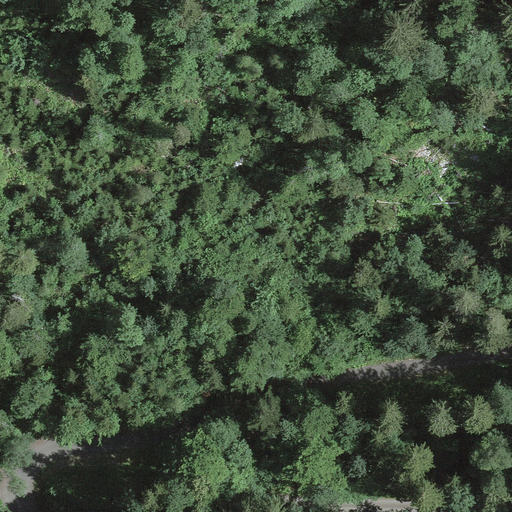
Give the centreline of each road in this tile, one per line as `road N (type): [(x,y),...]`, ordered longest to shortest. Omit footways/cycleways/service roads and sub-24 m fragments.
road 1 (unclassified): [(26,508),(22,471),(55,448),(158,435),(277,392),(511,348)]
road 2 (unclassified): [(197,511),(289,496),(404,511)]
